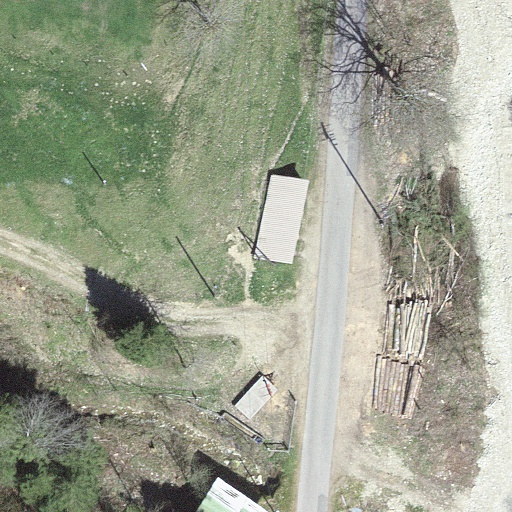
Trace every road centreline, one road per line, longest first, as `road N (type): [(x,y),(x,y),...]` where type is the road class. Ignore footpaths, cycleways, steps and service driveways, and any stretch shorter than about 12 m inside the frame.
road 1 (track): [(311,511),(354,0)]
road 2 (track): [(331,288),(239,324),(155,327),(0,252)]
